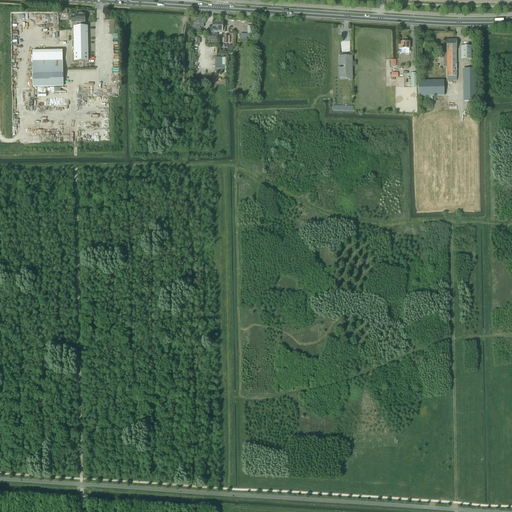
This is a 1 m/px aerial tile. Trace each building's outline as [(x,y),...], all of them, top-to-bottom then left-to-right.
[(75,16),(71,16),(71,23),(72,23),(72,27),(73,27),(74,61),(88,61),(87,27),(84,27),(84,23),(85,23),(85,22),(85,20),(85,19),(85,14),(75,14),(75,16)] [(191,17),(191,21),(192,21),(192,26),(203,27),(204,23),(200,22),(200,19),(194,19),(194,17),(191,17)] [(222,26),(222,22),(212,22),(212,28),(210,28),(210,32),(210,37),(217,38),(217,33),(222,33),(224,33),(224,26),(222,26)] [(447,49),(443,49),(443,55),(447,55),(446,81),(456,81),(456,41),(447,40),(447,49)] [(399,49),(400,49),(400,54),(404,54),(404,52),(404,49),(409,50),(409,42),(401,42),(401,45),(401,46),(399,46),(399,49)] [(461,60),(471,60),(471,47),(461,47),(461,60)] [(339,57),(339,65),(344,65),(344,68),(339,68),(339,77),(340,77),(340,79),(348,79),(352,81),(352,56),(339,57)] [(32,62),(33,87),(63,87),(63,62),(32,62)] [(462,69),(463,101),(474,101),(474,69),(462,69)] [(417,81),(418,97),(444,96),(444,80),(417,81)]
